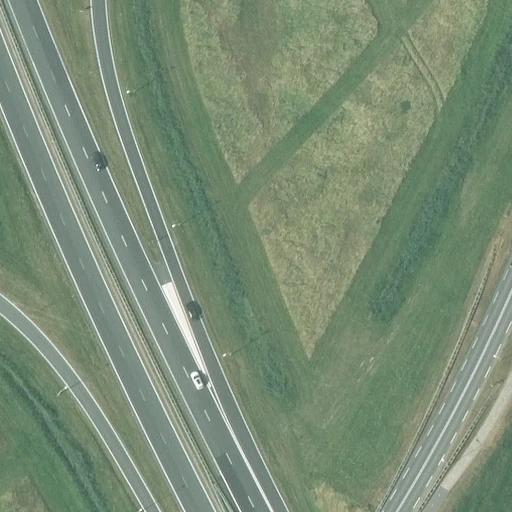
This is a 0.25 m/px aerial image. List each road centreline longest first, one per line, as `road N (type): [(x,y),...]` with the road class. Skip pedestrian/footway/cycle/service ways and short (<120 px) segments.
road 1 (trunk): [(255,511),(107,209),(21,0)]
road 2 (trunk): [(279,511),(215,375),(137,172),(101,50),(98,0)]
road 3 (trunk): [(0,71),(55,209),(199,511)]
road 4 (trunk): [(0,305),(69,378),(151,511)]
road 5 (secondary): [(395,511),(511,289)]
